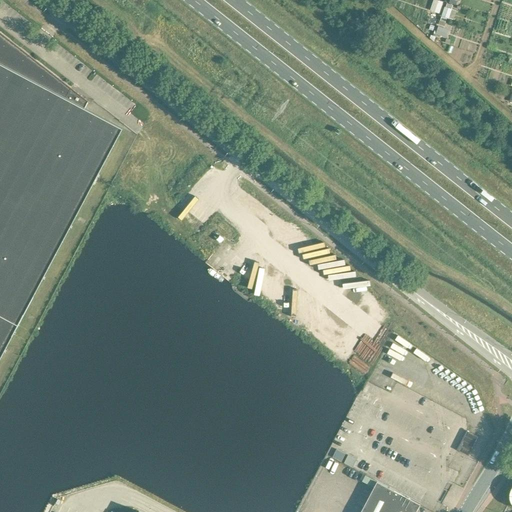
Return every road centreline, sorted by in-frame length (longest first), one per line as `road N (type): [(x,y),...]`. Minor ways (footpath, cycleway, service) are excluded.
road 1 (tertiary): [(511,366),(39,0)]
road 2 (primary): [(192,0),(511,255)]
road 3 (primary): [(511,222),(233,0)]
